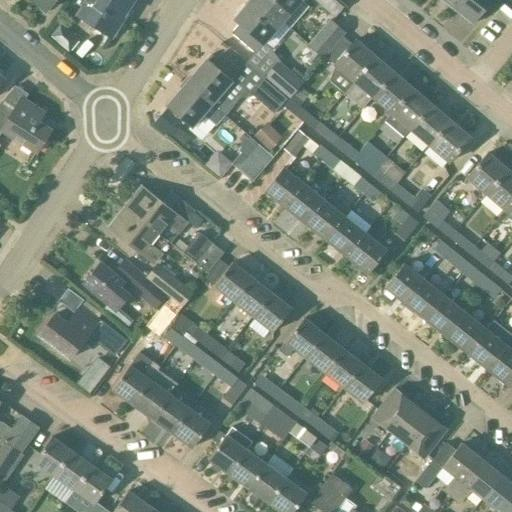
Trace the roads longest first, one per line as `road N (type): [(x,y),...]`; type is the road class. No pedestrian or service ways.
road 1 (residential): [(107,114),(127,146),(313,289),(349,293),(511,427)]
road 2 (residential): [(0,368),(200,511)]
road 3 (residential): [(0,277),(107,114)]
road 4 (residential): [(107,114),(0,23)]
road 5 (residential): [(107,114),(186,0)]
road 6 (residential): [(475,85),(372,0)]
